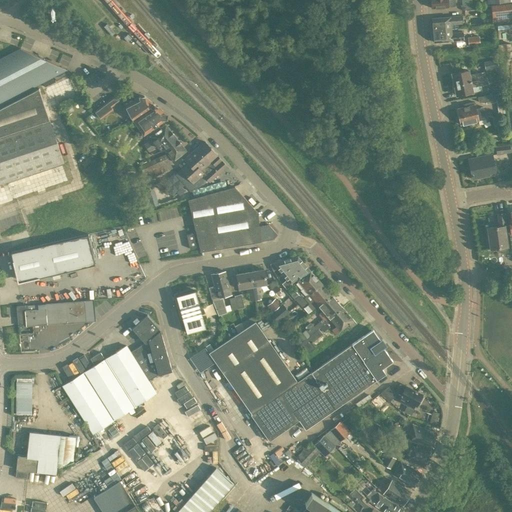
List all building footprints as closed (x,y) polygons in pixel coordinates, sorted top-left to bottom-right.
[(511,3),(491,6),(492,23),(511,20),(511,3)] [(432,19),(433,31),(451,29),(450,24),(462,23),(461,16),(432,19)] [(451,29),(433,31),(434,42),(463,40),(463,32),(451,33),(451,29)] [(479,45),(478,36),(467,37),(468,46),(479,45)] [(12,46),(0,42),(0,59),(5,56),(3,51),(12,46)] [(511,43),(498,44),(498,52),(511,51),(511,43)] [(0,59),(0,103),(66,70),(21,48),(5,56),(0,59)] [(484,62),(485,70),(498,68),(497,60),(484,62)] [(452,73),(454,84),(487,78),(486,72),(469,76),(467,70),(452,73)] [(487,78),(454,84),(457,95),(472,92),(471,87),(488,84),(487,78)] [(0,203),(5,202),(5,204),(70,182),(39,88),(0,108),(0,203)] [(477,97),(479,102),(485,103),(486,104),(496,102),(498,115),(505,113),(501,94),(477,97)] [(118,100),(115,95),(94,110),(99,118),(112,108),(110,106),(118,100)] [(144,97),(139,97),(125,105),(133,120),(143,135),(166,119),(166,114),(158,107),(152,103),(144,97)] [(459,117),(457,120),(457,123),(461,125),(478,121),(486,119),(483,107),(475,109),(473,102),(462,104),(463,108),(457,109),(459,117)] [(160,151),(164,148),(176,139),(165,125),(150,137),(151,139),(144,145),(149,152),(156,146),(160,151)] [(176,139),(164,148),(173,160),(186,150),(176,139)] [(191,191),(209,180),(210,181),(217,174),(223,169),(225,166),(204,142),(178,164),(182,169),(181,169),(175,175),(191,191)] [(510,153),(510,145),(495,146),(496,154),(510,153)] [(165,154),(139,166),(145,177),(154,172),(156,176),(172,168),(165,154)] [(496,174),(492,155),(468,159),(472,179),(496,174)] [(144,180),(131,182),(133,192),(146,190),(144,180)] [(261,241),(272,239),(277,234),(268,224),(258,226),(256,211),(234,187),(188,199),(201,251),(261,241)] [(154,196),(124,205),(126,214),(156,204),(154,196)] [(497,248),(498,251),(501,253),(508,251),(507,246),(504,226),(507,225),(505,213),(504,213),(497,214),(499,226),(487,228),(490,249),(497,248)] [(196,247),(192,233),(186,234),(189,249),(196,247)] [(11,252),(13,263),(15,262),(19,280),(36,276),(37,278),(94,264),(87,234),(11,252)] [(277,267),(282,273),(292,265),(297,270),(305,264),(298,256),(273,263),(270,264),(273,271),(277,267)] [(297,281),(299,282),(311,272),(305,264),(297,270),(292,265),(282,273),(287,279),(281,284),(286,289),(298,279),(298,280),(297,281)] [(264,269),(249,272),(255,300),(260,299),(258,290),(257,290),(257,285),(266,284),(264,269)] [(225,271),(211,274),(215,289),(217,289),(219,297),(231,294),(225,271)] [(255,300),(249,272),(236,274),(238,288),(246,287),(247,293),(248,293),(250,301),(255,300)] [(311,272),(299,282),(309,295),(322,284),(311,272)] [(274,293),(275,293),(277,295),(281,292),(279,290),(280,289),(274,280),(268,284),(274,293)] [(319,305),(319,306),(332,296),(322,284),(309,295),(305,298),(299,303),(302,307),(307,302),(309,303),(307,305),(312,310),(319,305)] [(195,291),(176,296),(186,333),(205,328),(195,291)] [(291,295),(299,303),(305,298),(301,293),(299,295),(295,291),(291,295)] [(234,295),(236,303),(237,309),(244,307),(241,294),(234,295)] [(322,319),(316,323),(320,327),(320,328),(326,323),(330,319),(343,308),(332,296),(319,306),(323,310),(318,314),(322,319)] [(212,301),(218,315),(227,312),(222,298),(212,301)] [(235,298),(229,300),(232,310),(237,309),(236,303),(235,298)] [(280,305),(275,298),(267,305),(273,311),(280,305)] [(95,320),(93,300),(17,306),(18,326),(95,320)] [(271,314),(276,322),(289,311),(283,304),(271,314)] [(130,353),(126,346),(62,386),(92,433),(156,392),(148,381),(158,375),(172,370),(159,329),(147,315),(140,321),(138,319),(134,322),(136,324),(132,328),(145,343),(130,353)] [(383,348),(371,330),(363,336),(296,380),(255,321),(258,319),(256,315),(241,323),(234,326),(237,332),(213,349),(209,352),(208,352),(251,414),(250,414),(269,440),(298,419),(305,429),(385,373),(381,368),(392,361),(383,348)] [(318,329),(300,345),(301,346),(298,348),(300,351),(303,348),(307,353),(315,347),(311,342),(322,334),(318,329)] [(306,330),(298,336),(302,341),(310,336),(306,330)] [(18,378),(18,414),(34,414),(34,378),(18,378)] [(380,393),(378,395),(386,401),(388,400),(389,401),(397,393),(401,394),(398,400),(407,405),(409,402),(416,406),(421,395),(405,386),(404,388),(398,385),(395,391),(389,386),(380,393)] [(386,401),(378,395),(374,398),(380,406),(386,401)] [(374,406),(369,400),(357,410),(363,419),(371,413),(369,410),(374,406)] [(191,407),(201,430),(212,425),(202,403),(191,407)] [(340,420),(336,424),(346,435),(350,432),(340,420)] [(417,442),(416,444),(430,450),(437,433),(410,423),(407,432),(413,435),(411,440),(417,442)] [(336,424),(321,437),(328,444),(330,442),(335,446),(346,435),(336,424)] [(18,456),(16,469),(46,473),(57,474),(57,467),(72,460),(74,435),(50,433),(31,431),(28,457),(18,456)] [(310,442),(308,444),(318,454),(320,452),(328,444),(321,437),(313,445),(310,442)] [(318,454),(308,444),(296,457),(306,467),(318,454)] [(430,450),(416,444),(415,446),(410,444),(404,459),(424,466),(430,450)] [(388,454),(382,464),(390,468),(396,458),(388,454)] [(421,473),(400,461),(393,474),(414,486),(421,473)] [(141,505),(145,511),(208,511),(233,483),(215,467),(175,511),(164,511),(153,496),(141,505)] [(15,477),(27,479),(28,472),(16,470),(15,477)] [(73,497),(86,489),(79,478),(66,486),(73,497)] [(384,493),(403,505),(411,492),(392,480),(384,493)] [(139,511),(120,481),(93,497),(102,511),(139,511)] [(363,497),(354,488),(351,486),(346,491),(362,506),(359,510),(362,511),(381,511),(369,504),(369,503),(362,498),(363,497)] [(355,487),(354,488),(363,497),(362,498),(369,503),(370,502),(384,511),(398,511),(401,507),(378,493),(374,491),(370,497),(368,500),(355,487)] [(341,511),(311,492),(304,502),(308,504),(302,511),(341,511)] [(242,511),(238,508),(237,510),(229,503),(222,511),(242,511)]
